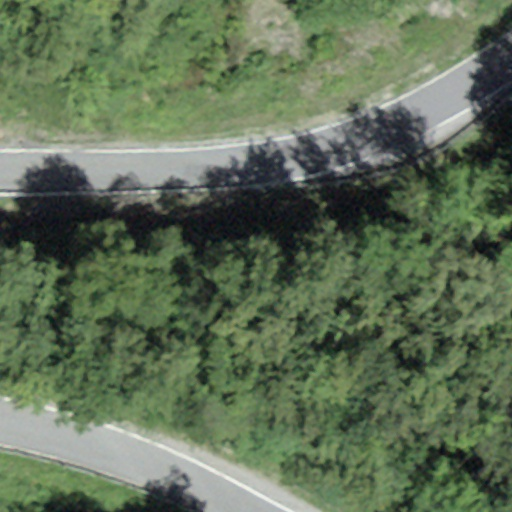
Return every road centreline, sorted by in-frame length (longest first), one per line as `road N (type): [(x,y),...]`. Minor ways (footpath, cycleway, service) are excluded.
road 1 (tertiary): [(0,171),(209,169),(294,159),(426,109),(511,57)]
road 2 (tertiary): [(250,511),(102,450),(0,425)]
